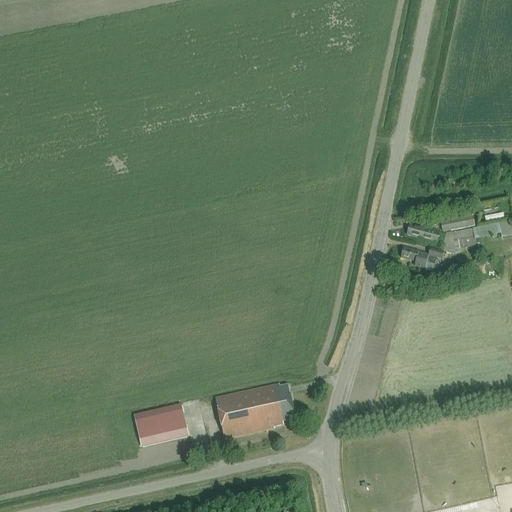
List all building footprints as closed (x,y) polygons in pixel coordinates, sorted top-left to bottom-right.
[(440,215),(441,223),(443,233),(475,227),(473,217),(471,208),(440,215)] [(505,213),(486,215),(486,221),(505,219),(505,213)] [(499,224),(501,235),(502,238),(511,235),(511,223),(511,222),(499,224)] [(474,229),(476,237),(476,240),(501,235),(499,224),(474,229)] [(423,240),(436,243),(439,234),(425,230),(410,226),(407,236),(423,240)] [(454,242),(476,237),(474,229),(452,233),(454,242)] [(476,237),(454,242),(456,251),(477,246),(476,240),(476,237)] [(404,249),(401,259),(416,263),(415,267),(425,270),(427,263),(435,266),(437,259),(442,260),(444,253),(430,249),(429,256),(419,253),(404,249)] [(480,277),(478,269),(472,270),(474,278),(480,277)] [(290,386),(281,388),(280,386),(216,399),(224,440),(275,429),(275,428),(285,426),(285,423),(297,420),(290,386)] [(181,405),(134,415),(141,448),(189,438),(181,405)] [(417,511),(418,511),(428,508),(426,501),(415,505),(417,511)]
